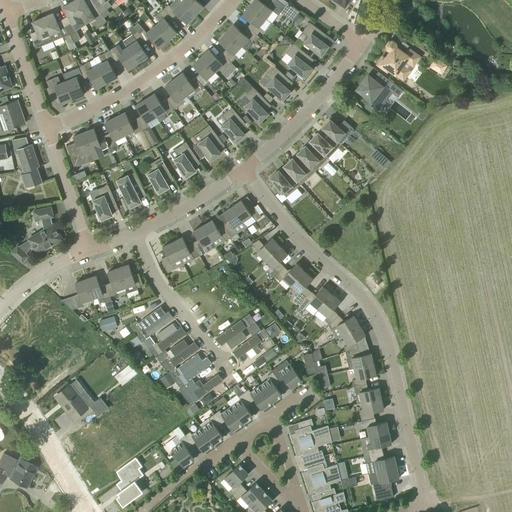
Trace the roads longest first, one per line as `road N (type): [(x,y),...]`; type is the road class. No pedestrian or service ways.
road 1 (residential): [(242,168),(380,324),(425,508),(414,511)]
road 2 (residential): [(242,168),(310,108),(362,42),(300,0)]
road 3 (residential): [(46,127),(136,84),(232,0)]
road 4 (unclassified): [(226,366),(170,302),(134,233)]
road 5 (tertiary): [(86,511),(0,381)]
road 6 (residential): [(89,250),(46,127)]
road 7 (residential): [(134,233),(242,168)]
road 8 (residential): [(46,127),(7,12)]
